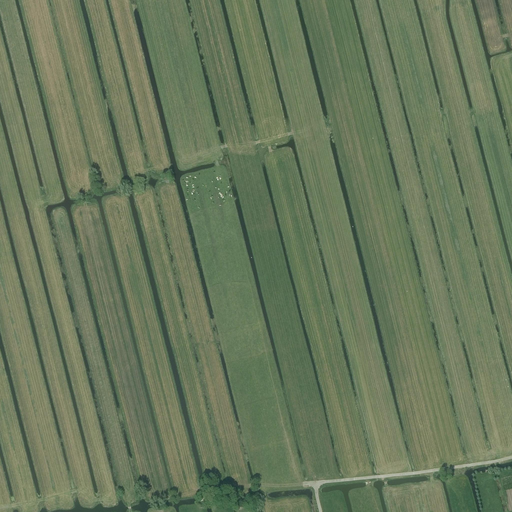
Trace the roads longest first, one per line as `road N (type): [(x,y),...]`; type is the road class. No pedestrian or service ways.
road 1 (track): [(0,506),(78,491),(94,501),(317,484)]
road 2 (track): [(511,457),(323,482),(320,511)]
